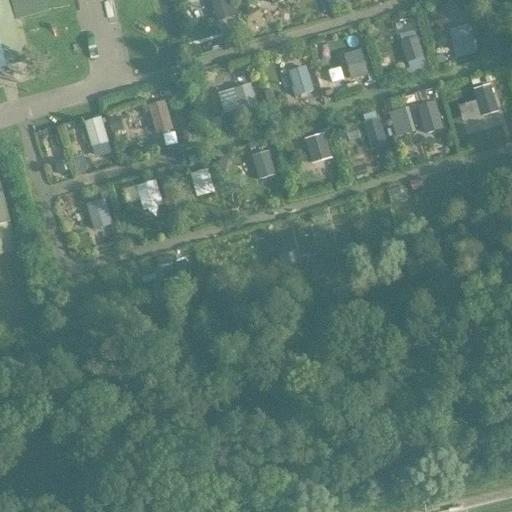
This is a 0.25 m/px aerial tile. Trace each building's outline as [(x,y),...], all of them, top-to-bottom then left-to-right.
[(7,0),(0,0),(0,69),(24,63),(7,0)] [(235,18),(229,0),(210,0),(217,23),(235,18)] [(473,45),(468,26),(449,31),(454,50),(473,45)] [(423,58),(417,38),(400,43),(406,63),(423,58)] [(368,75),(361,50),(343,55),(350,80),(368,75)] [(314,93),(306,67),(288,73),(293,89),(292,89),(294,99),(314,93)] [(257,110),(250,84),(233,89),(240,115),(257,110)] [(498,113),(490,86),(474,91),(482,118),(498,113)] [(173,131),(165,103),(148,108),(156,136),(173,131)] [(443,131),(435,103),(417,109),(425,136),(443,131)] [(409,106),(389,112),(397,136),(417,130),(409,106)] [(108,144),(100,119),(84,124),(91,149),(108,144)] [(388,148),(379,120),(362,125),(370,153),(388,148)] [(332,160),(324,136),(305,141),(312,166),(332,160)] [(275,176),(269,152),(251,157),(258,181),(275,176)] [(214,193),(208,170),(190,175),(196,198),(214,193)] [(163,207),(155,182),(136,188),(143,213),(163,207)] [(0,247),(15,244),(0,185),(0,247)] [(112,225),(105,200),(86,206),(94,231),(112,225)]
